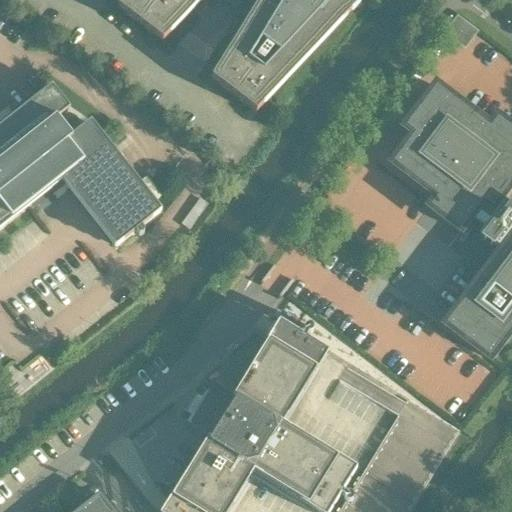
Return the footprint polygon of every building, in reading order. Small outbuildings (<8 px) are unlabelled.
[(122,0),(117,9),(162,43),(179,26),(223,60),(211,80),(256,115),(272,97),(276,100),(300,67),(358,6),(351,1),(351,0),(122,0)] [(476,33),(457,19),(445,35),(464,49),(476,33)] [(0,231),(62,183),(114,249),(116,248),(161,213),(91,123),(71,139),(57,121),(70,111),(52,88),(0,129),(0,231)] [(435,88),(403,129),(412,137),(391,165),(435,199),(428,209),(460,233),(470,221),(483,231),(480,236),(497,249),(500,244),(504,247),(443,326),(489,361),(511,330),(511,131),(496,119),(489,129),(435,88)] [(277,325),(278,326),(232,400),(231,401),(232,401),(232,402),(235,404),(233,408),(210,394),(207,394),(190,422),(191,424),(214,439),(212,442),(208,440),(207,440),(207,441),(171,498),(163,511),(229,511),(253,475),(313,511),(330,511),(340,497),(343,499),(343,500),(343,501),(344,502),(345,503),(347,504),(348,504),(349,504),(350,504),(351,503),(352,502),(352,501),(353,500),(353,499),(353,498),(352,498),(352,497),(351,496),(350,495),(348,495),(348,494),(346,495),(342,493),(356,471),(356,470),(356,469),(354,469),(355,467),(349,463),(347,465),(283,426),(326,355),(327,356),(328,355),(328,354),(327,353),(305,340),(307,336),(309,336),(310,336),(311,335),(312,334),(312,333),(312,332),(312,331),(312,329),(311,328),(310,327),(308,327),(306,327),(305,327),(304,328),(303,329),(303,331),(303,332),(303,333),(303,334),(301,337),(279,323),(278,323),(278,324),(277,325)] [(112,511),(113,511),(112,511),(111,511),(99,496),(86,506),(83,509),(82,508),(76,511),(112,511)]
